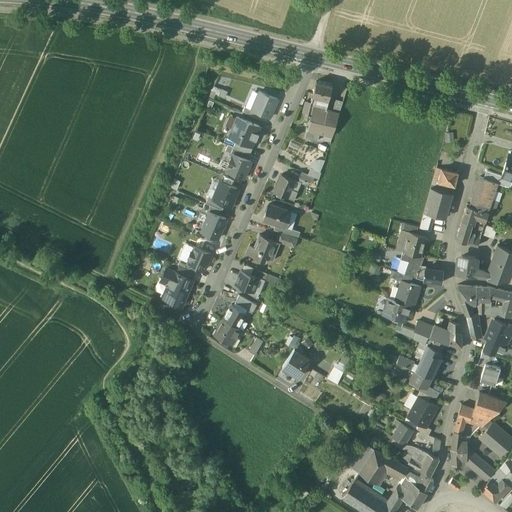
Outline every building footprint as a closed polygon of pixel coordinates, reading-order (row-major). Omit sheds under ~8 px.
[(331,84),(316,80),(312,95),(328,99),(331,84)] [(223,98),(226,91),(214,85),(211,92),(223,98)] [(259,91),(251,109),(261,114),(270,117),(278,99),(259,91)] [(328,99),(312,95),(310,105),(326,109),(328,99)] [(343,101),(335,99),(332,111),(339,112),(343,101)] [(326,109),(310,105),(306,118),(310,119),(307,129),(319,132),(332,136),(339,113),(326,109)] [(245,106),(242,112),(259,119),(261,114),(251,109),(245,106)] [(236,139),(251,146),(251,145),(254,139),(256,139),(258,133),(257,132),(259,126),(237,116),(229,136),(236,139)] [(319,132),(307,129),(305,136),(317,139),(319,132)] [(236,139),(233,146),(250,154),(253,146),(251,145),(251,146),(236,139)] [(233,153),(242,157),(244,151),(228,144),(225,150),(233,153)] [(226,170),(244,177),(251,161),(242,157),(233,153),(226,170)] [(511,154),(509,154),(507,162),(506,162),(502,172),(511,175),(511,154)] [(321,171),(310,167),(308,173),(314,176),(313,176),(319,178),(321,171)] [(442,168),(436,167),(432,179),(439,181),(442,168)] [(457,172),(442,168),(439,181),(443,182),(454,185),(457,172)] [(509,178),(487,170),(484,178),(498,183),(506,186),(509,178)] [(308,173),(303,171),(300,178),(311,182),(313,176),(314,176),(308,173)] [(294,179),(281,173),(273,190),(293,199),(297,190),(301,182),(294,179)] [(484,178),(474,207),(488,212),(498,183),(484,178)] [(439,181),(432,179),(430,187),(441,190),(443,182),(439,181)] [(225,203),(230,205),(232,201),(233,202),(237,194),(235,193),(238,188),(221,181),(213,198),(225,203)] [(454,185),(443,182),(441,190),(452,193),(454,185)] [(441,190),(430,187),(423,212),(434,215),(445,218),(452,193),(441,190)] [(213,198),(208,195),(205,202),(222,209),(225,203),(213,198)] [(205,202),(202,207),(210,211),(219,215),(222,209),(205,202)] [(290,210),(269,203),(263,219),(277,223),(285,226),(282,225),(286,213),(289,214),(290,210)] [(474,207),(466,205),(462,220),(471,223),(474,215),(482,218),(485,219),(488,212),(474,207)] [(297,213),(290,210),(289,214),(285,226),(288,227),(292,228),(297,213)] [(217,238),(226,218),(221,216),(219,215),(210,211),(201,231),(217,238)] [(434,215),(423,212),(419,227),(430,230),(434,215)] [(462,220),(461,220),(456,239),(477,245),(480,234),(474,232),(469,231),(471,223),(462,220)] [(418,225),(404,222),(402,228),(408,230),(416,232),(418,225)] [(285,226),(277,223),(275,229),(281,231),(286,233),(288,227),(285,226)] [(483,226),(477,224),(474,232),(480,234),(483,226)] [(292,228),(288,227),(286,233),(292,235),(298,237),(300,231),(292,228)] [(401,229),(395,248),(403,251),(408,230),(402,228),(402,229),(401,229)] [(416,232),(408,230),(403,251),(420,255),(426,235),(416,232)] [(286,233),(281,231),(279,238),(290,241),(292,235),(286,233)] [(279,241),(260,233),(255,246),(249,243),(246,252),(262,259),(264,255),(272,258),(279,241)] [(298,237),(292,235),(290,241),(295,243),(298,237)] [(511,248),(511,250),(497,244),(487,271),(486,276),(486,279),(508,280),(511,269),(511,248)] [(190,257),(188,262),(197,266),(204,269),(211,253),(194,246),(192,251),(191,250),(188,257),(190,257)] [(420,255),(403,251),(400,258),(408,261),(409,260),(420,265),(423,256),(420,255)] [(475,257),(462,255),(457,259),(455,272),(486,276),(487,271),(476,267),(477,260),(475,257)] [(180,259),(177,264),(179,265),(194,271),(197,266),(188,262),(180,259)] [(420,265),(409,260),(408,261),(404,273),(412,276),(423,279),(442,282),(443,270),(442,270),(443,267),(433,266),(432,269),(428,268),(425,268),(425,265),(420,265)] [(375,263),(372,262),(370,268),(378,271),(381,265),(375,263)] [(253,267),(245,263),(242,269),(251,272),(253,267)] [(179,265),(176,271),(192,279),(195,272),(194,271),(179,265)] [(193,279),(192,279),(176,271),(166,267),(161,279),(168,281),(169,286),(164,298),(182,305),(193,279)] [(267,272),(253,267),(251,272),(258,275),(258,276),(264,279),(265,276),(267,272)] [(242,269),(241,269),(236,284),(252,290),(258,276),(258,275),(251,272),(242,269)] [(392,269),(389,275),(396,277),(398,271),(392,269)] [(404,273),(398,271),(396,277),(401,279),(410,282),(412,276),(404,273)] [(281,278),(267,272),(265,276),(279,282),(281,278)] [(264,279),(258,276),(252,290),(259,293),(264,279)] [(410,282),(401,279),(399,287),(395,299),(411,304),(414,305),(420,285),(410,282)] [(475,286),(457,284),(461,301),(463,307),(471,306),(469,304),(469,301),(475,301),(475,286)] [(393,285),(389,296),(389,297),(395,299),(399,287),(393,285)] [(503,314),(508,315),(509,313),(511,314),(511,308),(511,292),(489,287),(475,286),(475,301),(478,301),(478,300),(485,300),(484,312),(500,314),(500,313),(503,314)] [(256,304),(239,294),(234,302),(247,309),(252,312),(256,304)] [(389,297),(388,296),(383,312),(394,315),(393,316),(404,319),(406,312),(408,313),(411,304),(395,299),(389,297)] [(247,309),(234,302),(233,305),(245,312),(247,309)] [(233,305),(231,304),(223,318),(237,326),(245,312),(233,305)] [(471,306),(463,307),(466,314),(472,314),(472,311),(471,306)] [(472,314),(466,314),(468,323),(469,323),(479,322),(478,313),(472,314)] [(511,316),(508,315),(503,314),(500,322),(506,324),(506,322),(508,323),(509,322),(511,323),(511,316)] [(237,326),(223,318),(214,334),(231,344),(240,328),(237,326)] [(500,322),(494,319),(485,338),(486,339),(485,342),(482,350),(494,353),(496,349),(501,352),(504,347),(511,334),(511,323),(509,322),(508,323),(508,325),(506,324),(500,322)] [(425,322),(418,320),(414,330),(416,331),(428,336),(429,336),(429,335),(433,326),(425,322)] [(459,324),(450,321),(446,332),(439,329),(436,338),(445,341),(460,348),(461,348),(461,333),(459,324)] [(479,322),(469,323),(472,336),(477,336),(485,342),(486,339),(485,338),(483,337),(484,336),(480,334),(479,322)] [(414,330),(397,324),(395,327),(400,329),(400,331),(414,337),(416,331),(414,330)] [(441,326),(434,324),(433,326),(429,335),(435,337),(436,338),(439,329),(441,326)] [(428,336),(416,331),(414,337),(423,341),(425,342),(427,337),(428,336)] [(263,340),(257,337),(249,351),(255,354),(263,340)] [(303,348),(313,345),(310,337),(300,340),(303,348)] [(436,338),(435,337),(434,340),(431,345),(441,350),(445,341),(436,338)] [(423,341),(419,352),(422,353),(427,343),(425,342),(423,341)] [(431,345),(427,343),(422,353),(420,358),(415,369),(431,376),(432,376),(434,371),(438,361),(441,356),(438,355),(441,350),(431,345)] [(310,358),(294,347),(282,366),(298,377),(310,358)] [(494,354),(482,350),(478,364),(484,366),(485,362),(491,364),(494,354)] [(416,362),(399,355),(398,358),(396,361),(415,369),(420,358),(418,357),(416,362)] [(491,364),(485,362),(484,366),(479,379),(495,384),(500,367),(491,364)] [(338,368),(332,365),(326,377),(337,383),(343,371),(338,368)] [(317,371),(311,368),(308,374),(309,374),(314,377),(317,371)] [(431,376),(415,369),(409,380),(422,385),(426,387),(426,385),(431,376)] [(324,375),(317,371),(314,377),(317,379),(320,381),(324,375)] [(314,377),(309,374),(304,381),(308,384),(313,386),(317,379),(314,377)] [(439,392),(426,385),(426,387),(422,385),(420,390),(431,396),(436,398),(439,392)] [(420,390),(416,395),(418,396),(428,401),(431,396),(420,390)] [(499,398),(479,392),(473,409),(491,416),(506,401),(499,398)] [(511,396),(501,393),(499,398),(506,401),(510,396),(511,396)] [(428,401),(418,396),(407,417),(420,424),(426,427),(426,426),(437,406),(428,401)] [(473,409),(461,404),(458,416),(465,419),(482,425),(491,416),(473,409)] [(465,419),(458,416),(455,424),(458,425),(459,423),(463,424),(465,419)] [(401,422),(395,419),(392,425),(397,428),(401,422)] [(365,426),(356,420),(353,424),(362,430),(365,426)] [(401,422),(397,428),(392,436),(394,437),(403,443),(404,443),(412,430),(401,422)] [(511,440),(511,438),(493,422),(480,438),(500,455),(511,440)] [(459,423),(458,425),(455,424),(453,431),(461,432),(463,424),(459,423)] [(426,427),(420,424),(417,429),(420,431),(424,433),(428,435),(431,429),(426,426),(426,427)] [(461,432),(453,431),(451,449),(452,464),(461,464),(461,459),(466,459),(467,459),(467,447),(467,441),(460,441),(461,432)] [(434,437),(428,435),(424,433),(421,437),(433,442),(434,437)] [(410,445),(404,443),(403,443),(394,437),(391,443),(406,451),(410,445)] [(407,465),(363,442),(348,465),(376,482),(385,468),(394,472),(394,471),(401,476),(403,472),(404,470),(407,465)] [(422,450),(417,448),(410,445),(406,451),(401,460),(407,463),(411,457),(412,454),(418,457),(422,450)] [(483,461),(467,447),(467,459),(466,459),(465,462),(475,470),(483,461)] [(422,450),(418,457),(412,454),(411,457),(421,462),(427,452),(422,450)] [(439,458),(427,452),(421,462),(411,457),(407,463),(430,475),(439,458)] [(509,471),(504,463),(499,468),(506,475),(509,471)] [(418,471),(407,465),(404,470),(406,472),(413,475),(414,473),(416,474),(418,471)] [(492,474),(483,467),(478,473),(486,480),(492,474)] [(496,472),(495,472),(481,488),(495,502),(496,502),(510,487),(502,479),(506,475),(499,468),(496,472)] [(511,473),(509,471),(506,475),(502,479),(510,487),(511,484),(511,473)] [(433,479),(421,473),(417,479),(419,480),(416,485),(426,492),(433,479)] [(387,498),(354,477),(342,496),(365,511),(378,511),(385,502),(387,498)] [(461,484),(452,478),(448,483),(457,490),(461,484)] [(416,485),(412,481),(407,490),(402,498),(417,507),(426,492),(416,485)] [(407,490),(397,484),(392,491),(402,498),(407,490)] [(387,498),(385,502),(396,508),(402,498),(392,491),(387,498)] [(511,500),(511,495),(510,493),(499,505),(504,510),(511,500)] [(393,511),(396,508),(385,502),(378,511),(393,511)]
